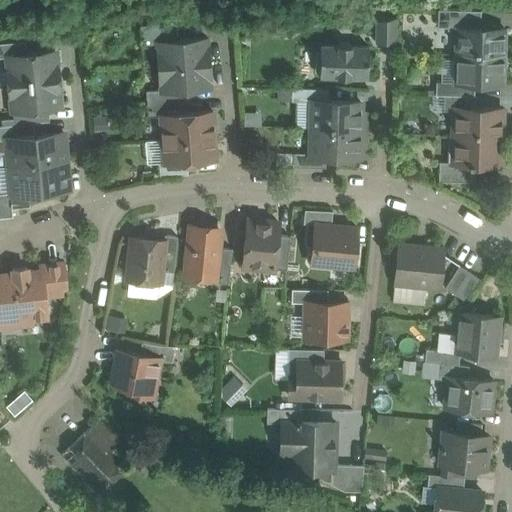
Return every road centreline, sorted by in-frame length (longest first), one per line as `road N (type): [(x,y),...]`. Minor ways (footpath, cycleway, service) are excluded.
road 1 (residential): [(76,511),(11,437),(70,381),(107,247),(96,205)]
road 2 (residential): [(382,192),(360,407)]
road 3 (residential): [(96,205),(239,188)]
road 4 (residential): [(382,192),(435,208),(511,253)]
road 5 (residential): [(239,188),(382,192)]
road 6 (residential): [(96,205),(87,187),(77,77)]
